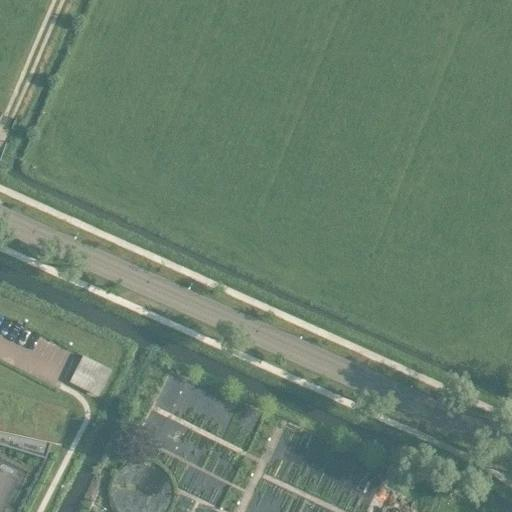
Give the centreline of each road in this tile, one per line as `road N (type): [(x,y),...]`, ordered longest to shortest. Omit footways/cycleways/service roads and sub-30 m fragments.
road 1 (tertiary): [(511,445),(0,211)]
road 2 (track): [(0,146),(59,0)]
